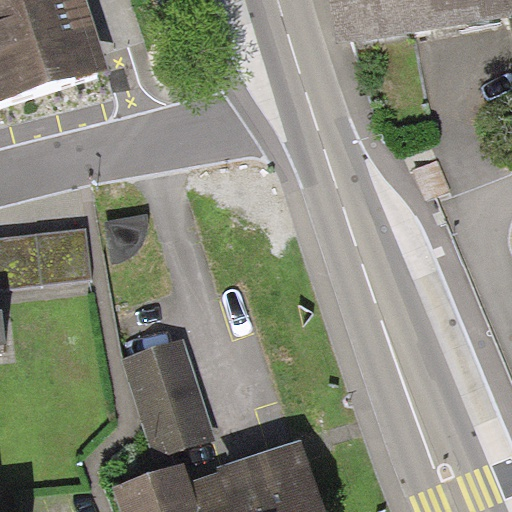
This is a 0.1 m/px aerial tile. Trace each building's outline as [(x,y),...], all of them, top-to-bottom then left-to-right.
[(0,0),(0,108),(110,75),(86,0),(0,0)] [(156,0),(159,8),(184,0),(156,0)] [(511,0),(327,0),(336,49),(510,20),(511,19),(511,0)] [(222,223),(128,232),(133,277),(20,288),(37,456),(260,433),(249,323),(232,324),(222,223)] [(186,467),(117,490),(124,511),(322,511),(300,445),(191,481),(186,467)]
